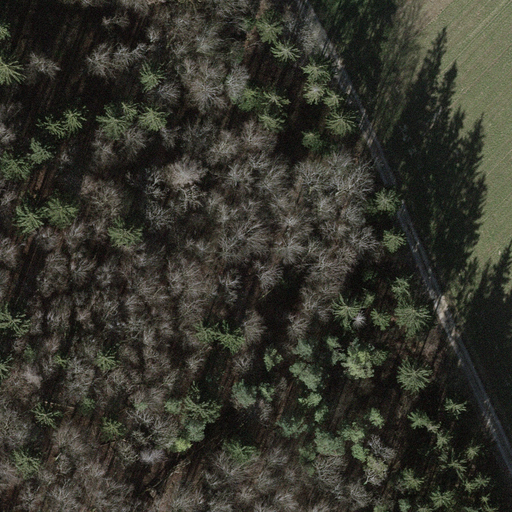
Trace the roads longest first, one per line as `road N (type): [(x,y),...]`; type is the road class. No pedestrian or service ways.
road 1 (track): [(511,450),(377,140),(301,0)]
road 2 (track): [(63,0),(312,23)]
